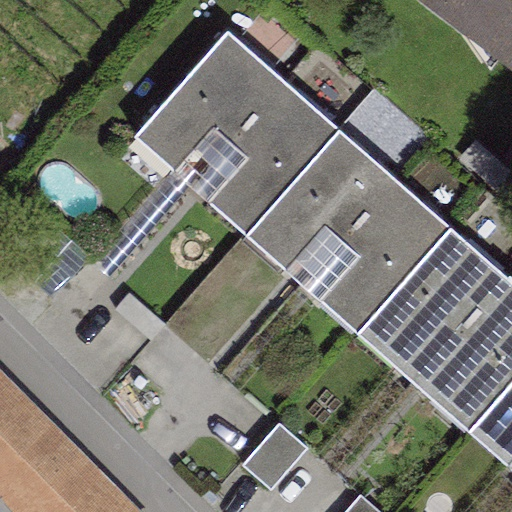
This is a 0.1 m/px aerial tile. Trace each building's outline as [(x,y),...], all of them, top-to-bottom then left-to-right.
[(511,0),(398,0),(511,86),(511,0)] [(133,122),(244,221),(337,116),(227,19),(133,122)] [(244,221),(354,317),(447,213),(337,116),(244,221)] [(354,317),(465,415),(511,361),(511,269),(447,213),(354,317)] [(511,361),(465,415),(511,456),(511,361)] [(146,511),(0,364),(0,488),(23,511),(146,511)] [(285,437),(248,480),(276,504),(313,462),(285,437)]
